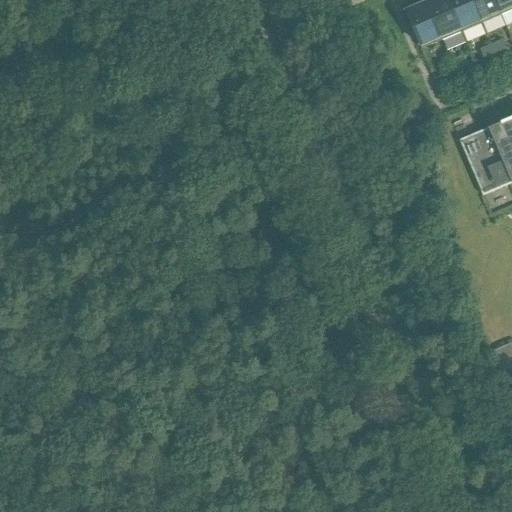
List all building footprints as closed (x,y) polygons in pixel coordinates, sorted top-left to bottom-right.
[(462,32),(448,0),(433,0),(429,2),(426,3),(442,41),(462,32)] [(448,0),(462,32),(482,24),(471,0),(448,0)] [(502,15),(494,0),(471,0),(482,24),(502,15)] [(511,0),(494,0),(502,15),(511,10),(511,0)] [(442,41),(426,3),(424,4),(423,1),(414,4),(415,8),(405,12),(421,50),(442,41)] [(491,46),(494,53),(505,49),(502,41),(491,46)] [(483,58),(494,53),(491,46),(480,51),(483,58)] [(451,63),(454,70),(465,65),(462,58),(451,63)] [(443,74),(454,70),(451,63),(440,67),(443,74)] [(511,118),(459,141),(483,196),(511,183),(511,118)] [(493,352),(502,372),(511,367),(511,347),(511,344),(493,352)]
